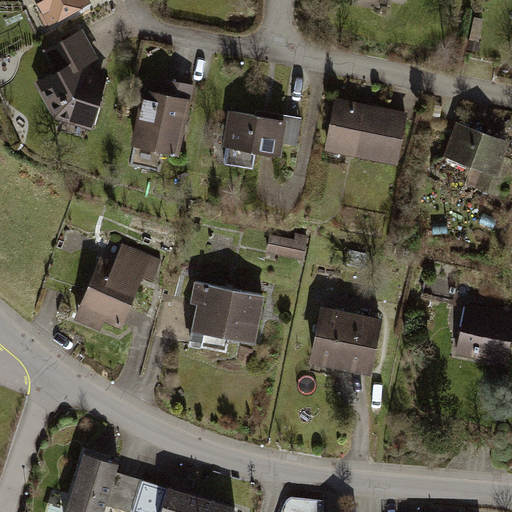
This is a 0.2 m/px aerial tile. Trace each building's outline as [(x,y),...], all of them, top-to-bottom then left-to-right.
[(40,0),(47,11),(42,14),(46,22),(86,0),(40,0)] [(58,106),(60,106),(66,115),(91,123),(104,78),(88,73),(89,70),(85,62),(90,60),(76,34),(48,50),(60,72),(41,82),(53,104),(54,106),(56,107),(58,106)] [(172,96),(147,90),(135,143),(177,152),(186,110),(187,111),(193,85),(175,81),(172,96)] [(369,109),(337,103),(328,144),(397,158),(406,114),(370,107),(369,109)] [(284,120),(233,111),(225,163),(254,167),(257,150),(279,153),(284,120)] [(460,124),(449,154),(476,164),(469,184),(504,198),(504,191),(511,170),(511,160),(501,156),(507,142),(460,124)] [(272,235),(269,250),(303,257),(307,236),(298,234),(297,240),(272,235)] [(102,258),(82,306),(121,323),(137,284),(134,283),(138,274),(153,280),(162,259),(123,243),(115,263),(102,258)] [(69,292),(80,259),(54,251),(44,284),(69,292)] [(427,273),(423,295),(454,302),(459,280),(427,273)] [(263,294),(196,281),(193,299),(200,300),(195,327),(199,328),(196,345),(227,351),(230,335),(254,340),(263,294)] [(511,334),(511,314),(467,305),(457,350),(507,360),(511,334)] [(380,319),(324,308),(314,356),(370,367),(380,319)] [(119,461),(86,451),(66,511),(103,511),(106,504),(132,511),(141,484),(114,476),(119,461)] [(167,492),(141,484),(132,511),(234,511),(236,507),(169,486),(167,492)]
